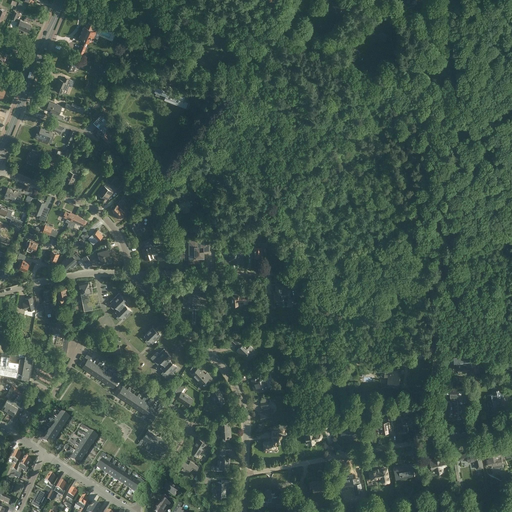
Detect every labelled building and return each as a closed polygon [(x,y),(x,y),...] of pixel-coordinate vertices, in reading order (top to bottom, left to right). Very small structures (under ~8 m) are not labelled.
[(342,0),(337,0),(335,3),(329,0),(322,0),(320,3),(337,13),(344,1),(342,0)] [(15,11),(12,19),(19,22),(17,27),(29,32),(32,24),(17,18),(19,13),(15,11)] [(368,19),(361,30),(363,32),(369,35),(370,32),(372,29),(376,32),(390,40),(395,32),(379,22),(378,23),(377,24),(375,23),(371,20),(370,20),(368,19)] [(104,20),(102,25),(103,25),(110,28),(112,29),(113,25),(104,20)] [(81,45),(78,52),(85,55),(88,47),(85,46),(87,43),(88,43),(89,42),(89,41),(91,36),(94,38),(96,32),(92,30),(94,25),(88,22),(86,27),(84,27),(80,38),(83,39),(83,41),(84,42),(82,45),(81,45)] [(64,68),(72,71),(74,67),(75,68),(78,62),(79,63),(80,59),(73,56),(72,59),(70,58),(69,59),(68,59),(66,63),(66,62),(64,68)] [(74,81),(69,79),(65,77),(64,81),(60,79),(55,90),(63,93),(64,89),(68,90),(69,86),(72,87),(74,81)] [(156,93),(155,95),(161,97),(163,93),(167,95),(166,97),(165,98),(177,102),(176,103),(184,106),(185,103),(186,101),(182,99),(184,95),(177,92),(177,91),(173,90),(172,91),(171,90),(169,89),(168,91),(164,89),(165,88),(159,85),(159,86),(156,93)] [(48,106),(46,110),(53,112),(52,115),(56,116),(57,114),(58,114),(62,106),(50,102),(49,102),(48,102),(47,106),(48,106)] [(73,103),(72,105),(76,107),(75,110),(82,113),(85,108),(73,103)] [(100,128),(98,131),(100,133),(100,134),(101,135),(102,134),(102,135),(101,136),(108,142),(113,137),(107,131),(106,132),(105,131),(108,128),(105,126),(110,121),(106,117),(104,119),(102,122),(100,125),(102,126),(100,128)] [(129,127),(123,121),(119,124),(126,131),(129,127)] [(38,131),(35,138),(41,141),(40,142),(47,145),(49,142),(50,139),(51,136),(53,132),(53,130),(57,132),(60,133),(62,130),(63,127),(54,124),(53,126),(51,125),(49,130),(41,127),(40,132),(38,131)] [(30,152),(27,160),(30,161),(29,163),(34,165),(35,163),(38,168),(41,166),(41,165),(38,161),(36,159),(38,157),(41,158),(43,153),(32,149),(31,152),(30,152)] [(69,164),(65,173),(68,174),(67,176),(65,180),(72,184),(77,174),(73,173),(75,167),(72,166),(69,164)] [(99,194),(99,196),(102,198),(105,201),(112,192),(108,189),(110,187),(110,186),(107,184),(105,184),(104,186),(105,186),(105,187),(104,188),(103,188),(100,192),(100,193),(99,194)] [(179,201),(182,212),(192,209),(191,207),(189,199),(193,198),(194,198),(193,194),(198,192),(197,187),(197,186),(183,190),(185,197),(182,198),(182,201),(179,201)] [(5,195),(14,199),(15,198),(19,199),(22,193),(18,191),(17,192),(8,188),(5,195)] [(46,203),(38,199),(33,211),(41,215),(44,208),(46,203)] [(113,206),(111,208),(112,210),(116,213),(126,204),(122,199),(118,203),(120,205),(119,207),(117,205),(115,207),(113,206)] [(126,204),(116,213),(119,217),(121,218),(123,216),(122,214),(124,212),(123,211),(128,206),(126,204)] [(0,213),(5,216),(12,219),(11,222),(20,226),(22,221),(13,217),(13,216),(10,215),(12,211),(11,210),(8,209),(5,207),(4,208),(1,206),(0,208),(0,213)] [(41,215),(40,215),(39,218),(45,220),(49,210),(44,208),(41,215)] [(65,211),(63,217),(67,219),(66,221),(69,223),(67,226),(67,227),(68,228),(69,227),(70,228),(73,221),(76,215),(75,215),(65,211)] [(79,216),(76,215),(73,221),(76,223),(83,226),(84,224),(85,225),(87,221),(85,220),(78,217),(79,216)] [(133,228),(137,234),(144,230),(138,220),(130,225),(132,228),(133,228)] [(0,233),(1,230),(0,229),(0,228),(1,226),(2,227),(3,226),(4,226),(8,228),(9,225),(5,224),(4,223),(3,223),(2,223),(0,221),(0,233)] [(45,225),(43,232),(49,234),(56,237),(58,231),(51,229),(52,228),(45,225)] [(91,237),(89,239),(90,241),(93,239),(96,242),(98,240),(103,236),(98,230),(93,234),(94,234),(91,237)] [(27,232),(25,236),(33,240),(35,235),(27,232)] [(0,235),(0,241),(6,243),(8,238),(0,235)] [(157,237),(150,239),(152,245),(159,243),(157,237)] [(38,244),(31,241),(28,240),(26,243),(29,245),(28,248),(27,250),(31,252),(31,250),(32,251),(33,249),(35,250),(38,244)] [(53,242),(52,244),(62,248),(62,247),(63,246),(63,244),(54,240),(53,242)] [(204,251),(210,251),(210,250),(209,250),(209,241),(200,241),(200,240),(197,240),(197,241),(189,241),(189,252),(189,263),(199,263),(199,257),(204,257),(204,251)] [(74,243),(70,247),(71,248),(72,249),(73,248),(76,251),(80,247),(81,246),(77,242),(76,243),(75,242),(74,243)] [(145,248),(142,249),(143,253),(144,252),(146,260),(152,258),(153,259),(166,260),(166,254),(158,254),(158,255),(153,255),(152,252),(154,252),(152,247),(153,247),(153,246),(152,246),(151,245),(151,244),(146,245),(144,246),(145,248)] [(255,257),(255,260),(260,260),(260,257),(263,257),(262,247),(254,247),(254,251),(252,252),(252,258),(255,257)] [(65,262),(61,265),(66,270),(70,266),(75,262),(77,264),(78,262),(77,261),(81,258),(76,252),(72,249),(71,248),(66,254),(68,256),(64,260),(65,262)] [(240,255),(244,255),(244,249),(236,249),(236,248),(230,248),(230,251),(231,253),(231,255),(230,257),(230,260),(234,260),(234,262),(240,262),(240,255)] [(101,262),(105,261),(105,260),(110,259),(109,254),(109,253),(108,249),(98,252),(101,262)] [(0,255),(8,259),(10,255),(0,251),(0,255)] [(50,259),(56,261),(59,254),(52,251),(50,255),(51,255),(50,259)] [(87,255),(82,258),(85,263),(90,260),(87,255)] [(22,268),(22,269),(26,271),(29,264),(22,261),(20,267),(22,268)] [(93,293),(93,290),(91,281),(79,284),(84,311),(93,309),(91,302),(90,302),(88,294),(93,293)] [(275,291),(274,291),(274,296),(275,301),(284,300),(283,295),(288,295),(289,302),(292,302),(292,304),(296,303),(295,297),(291,298),(290,293),(291,293),(290,290),(290,287),(290,286),(289,285),(288,285),(287,285),(287,286),(285,287),(284,287),(284,285),(276,286),(276,291),(275,291)] [(63,302),(62,299),(62,295),(68,294),(66,286),(56,288),(59,303),(63,302)] [(43,295),(45,302),(52,300),(50,290),(44,291),(44,295),(43,295)] [(115,300),(110,305),(113,308),(115,306),(118,309),(123,305),(126,302),(123,299),(124,298),(120,294),(119,293),(114,298),(115,300)] [(197,304),(201,304),(201,303),(207,304),(207,296),(201,296),(201,294),(195,294),(195,295),(193,295),(193,294),(188,294),(188,296),(183,295),(182,303),(192,303),(191,308),(197,309),(197,304)] [(240,304),(239,301),(251,300),(250,294),(231,295),(232,305),(240,304)] [(25,299),(26,302),(23,303),(25,310),(28,309),(28,310),(35,308),(32,297),(25,299)] [(46,306),(45,306),(46,310),(47,309),(48,313),(52,312),(51,309),(51,307),(54,306),(53,302),(50,303),(50,302),(46,303),(46,306)] [(116,311),(115,312),(119,315),(117,317),(120,321),(126,315),(127,317),(132,311),(131,310),(127,306),(127,307),(126,308),(123,305),(118,309),(116,312),(116,311)] [(54,319),(53,326),(52,336),(64,338),(64,336),(65,333),(67,321),(63,320),(64,315),(59,314),(58,319),(54,319)] [(0,373),(17,376),(16,376),(30,378),(34,353),(26,352),(27,348),(11,345),(10,354),(8,364),(0,362),(2,353),(0,352),(0,342),(1,342),(4,329),(0,328),(0,373)] [(160,334),(156,330),(155,331),(152,328),(145,335),(144,335),(148,339),(145,341),(149,344),(154,339),(156,340),(161,335),(160,334)] [(105,349),(112,347),(113,354),(121,353),(119,345),(121,344),(120,340),(119,341),(118,337),(105,339),(105,342),(104,342),(104,341),(100,342),(101,351),(106,350),(105,349)] [(251,355),(254,357),(258,353),(250,346),(247,349),(243,344),(237,350),(241,354),(241,353),(247,359),(251,355)] [(163,365),(168,360),(171,358),(168,354),(169,353),(169,354),(169,353),(165,350),(164,348),(157,356),(155,354),(151,357),(158,364),(160,362),(163,365)] [(459,353),(459,356),(454,357),(455,363),(457,362),(458,371),(472,369),(472,362),(470,363),(469,355),(469,351),(463,351),(463,352),(459,353)] [(83,361),(80,365),(83,367),(88,371),(93,362),(90,360),(93,355),(88,352),(85,357),(88,359),(86,363),(83,361)] [(168,360),(163,365),(161,367),(164,371),(162,373),(168,380),(172,376),(170,374),(177,367),(176,366),(176,365),(172,361),(172,362),(171,363),(168,360)] [(93,362),(88,371),(93,374),(98,366),(99,366),(101,363),(99,362),(97,365),(93,362)] [(385,364),(384,373),(388,374),(391,374),(390,385),(398,386),(399,374),(397,374),(397,370),(397,369),(394,369),(395,364),(385,364)] [(98,366),(93,374),(98,377),(103,369),(104,370),(106,367),(104,365),(102,368),(99,366),(98,366)] [(192,373),(202,384),(210,377),(207,373),(205,374),(199,367),(192,373)] [(104,370),(103,369),(98,377),(103,381),(109,373),(111,370),(109,369),(107,372),(104,370)] [(109,373),(103,381),(108,384),(114,376),(114,377),(116,373),(114,372),(112,375),(109,373)] [(114,377),(114,376),(108,384),(113,388),(119,380),(122,377),(120,376),(118,379),(114,377)] [(255,385),(258,391),(268,387),(264,378),(260,379),(259,377),(252,380),(254,386),(255,385)] [(122,386),(123,387),(117,395),(122,398),(128,390),(127,390),(124,388),(126,385),(126,384),(124,383),(122,386)] [(489,402),(487,403),(488,406),(490,406),(490,410),(493,409),(493,410),(496,410),(496,409),(499,408),(498,406),(500,405),(499,400),(497,400),(497,399),(503,397),(503,395),(506,394),(506,392),(508,392),(507,383),(500,384),(500,387),(492,388),(493,394),(488,395),(489,402)] [(193,399),(181,392),(184,388),(179,384),(175,391),(180,395),(177,398),(189,406),(193,399)] [(128,390),(122,398),(128,402),(133,394),(129,391),(131,388),(129,387),(127,390),(128,390)] [(214,398),(218,405),(226,401),(219,388),(210,392),(213,398),(214,398)] [(137,396),(133,394),(128,402),(133,405),(138,397),(139,398),(141,395),(139,393),(137,396)] [(451,401),(445,401),(446,414),(451,413),(451,414),(452,415),(455,415),(456,414),(456,413),(458,413),(460,413),(461,413),(461,412),(461,409),(461,408),(460,407),(458,407),(458,401),(457,401),(457,400),(458,400),(459,399),(458,397),(458,396),(457,396),(457,394),(450,394),(451,401)] [(139,398),(138,397),(133,405),(138,409),(143,401),(144,401),(146,398),(144,397),(142,400),(139,398)] [(7,401),(2,408),(8,411),(12,404),(14,401),(8,398),(7,401)] [(12,404),(8,411),(13,415),(20,404),(15,400),(14,401),(12,404)] [(143,401),(138,409),(143,412),(148,404),(149,404),(151,401),(149,400),(147,403),(144,401),(143,401)] [(153,407),(148,416),(153,419),(158,411),(159,411),(164,404),(161,402),(158,406),(159,407),(157,410),(154,408),(153,407)] [(149,404),(148,404),(143,412),(148,416),(153,407),(154,408),(156,405),(154,403),(152,406),(149,404)] [(32,413),(25,409),(20,418),(26,422),(32,413)] [(59,409),(57,411),(60,413),(58,416),(58,417),(66,423),(69,417),(61,412),(62,411),(59,409)] [(263,411),(260,412),(261,420),(267,419),(268,420),(272,420),(270,409),(265,410),(263,410),(263,411)] [(412,416),(402,418),(404,429),(405,429),(405,430),(407,430),(408,430),(409,429),(413,428),(412,424),(414,423),(413,421),(415,421),(416,421),(417,422),(418,422),(419,421),(419,420),(420,420),(420,418),(419,418),(418,413),(412,415),(412,416)] [(54,416),(57,418),(55,421),(54,422),(63,428),(66,423),(58,417),(58,416),(55,414),(55,415),(54,416)] [(376,426),(376,428),(376,429),(377,430),(378,430),(379,430),(380,433),(382,433),(383,435),(388,434),(388,432),(390,432),(390,428),(393,427),(392,416),(386,417),(387,422),(381,423),(381,420),(378,420),(378,426),(377,426),(376,426)] [(228,417),(217,419),(218,423),(219,423),(219,430),(222,430),(222,437),(231,436),(231,430),(230,430),(229,422),(228,422),(228,417)] [(52,420),(51,422),(53,423),(53,424),(51,427),(59,433),(63,428),(54,422),(55,421),(52,420)] [(344,422),(339,422),(342,437),(349,436),(351,435),(351,438),(357,437),(355,427),(348,428),(347,425),(347,423),(344,424),(344,422)] [(309,424),(302,426),(303,431),(306,430),(307,435),(305,435),(306,437),(306,440),(309,440),(309,443),(314,442),(315,442),(314,440),(320,439),(320,437),(321,436),(321,435),(321,434),(319,434),(319,432),(313,434),(312,431),(313,431),(312,428),(310,428),(309,424)] [(48,425),(47,427),(50,429),(48,433),(56,438),(59,433),(51,427),(48,425)] [(87,428),(85,430),(88,432),(86,435),(86,436),(94,441),(97,436),(89,431),(90,430),(87,428)] [(264,446),(263,446),(264,449),(264,450),(265,450),(265,453),(274,452),(273,450),(273,449),(277,449),(277,448),(277,447),(277,445),(276,445),(276,441),(279,441),(278,438),(278,435),(277,435),(277,432),(283,431),(284,431),(283,429),(273,430),(271,431),(272,435),(271,435),(272,441),(264,442),(264,446)] [(143,438),(142,438),(140,441),(142,443),(144,440),(147,442),(148,442),(153,434),(148,430),(143,438)] [(42,434),(39,439),(42,441),(42,440),(51,446),(56,438),(48,433),(45,436),(42,434)] [(83,433),(82,435),(85,437),(83,440),(82,441),(91,447),(94,441),(86,436),(86,435),(83,433)] [(148,442),(147,442),(145,445),(147,446),(149,443),(153,446),(158,437),(153,434),(148,442)] [(163,441),(158,437),(153,446),(157,448),(155,451),(157,453),(159,450),(158,449),(163,441)] [(80,438),(78,440),(81,442),(79,445),(79,447),(87,452),(91,447),(82,441),(83,440),(80,438)] [(198,456),(206,444),(198,439),(193,447),(192,446),(189,450),(194,453),(193,455),(196,457),(198,456)] [(158,449),(159,450),(162,452),(160,455),(162,456),(164,453),(163,452),(169,444),(163,441),(158,449)] [(76,444),(75,445),(78,447),(75,452),(84,457),(87,452),(79,447),(79,445),(76,443),(76,444)] [(505,457),(503,448),(497,449),(497,447),(487,449),(489,459),(488,459),(489,466),(503,464),(502,457),(505,457)] [(476,451),(458,455),(459,460),(468,458),(468,462),(476,460),(478,469),(483,467),(480,455),(477,456),(476,451)] [(15,452),(12,459),(11,461),(14,462),(13,463),(16,465),(18,461),(21,455),(15,452)] [(67,457),(67,458),(70,460),(70,459),(79,465),(84,457),(75,452),(73,455),(70,453),(69,455),(67,457)] [(99,458),(102,460),(97,468),(102,471),(108,463),(109,464),(111,461),(109,459),(107,462),(104,460),(106,456),(103,453),(99,458)] [(435,469),(435,474),(444,472),(444,468),(447,467),(446,458),(441,458),(441,456),(435,457),(435,459),(430,460),(432,470),(435,469)] [(19,464),(18,468),(19,468),(18,468),(22,470),(26,473),(28,469),(27,468),(31,461),(25,457),(21,464),(19,464)] [(217,467),(216,471),(222,471),(222,469),(229,469),(230,458),(225,458),(220,457),(219,467),(217,467)] [(178,467),(187,473),(191,467),(196,470),(199,467),(191,462),(189,464),(183,460),(178,467)] [(108,463),(102,471),(108,475),(113,467),(114,467),(116,464),(114,462),(112,466),(109,464),(108,463)] [(399,468),(401,478),(415,476),(414,470),(416,470),(415,463),(409,465),(409,467),(399,468)] [(114,467),(113,467),(108,475),(113,478),(119,470),(121,467),(119,466),(117,469),(114,467)] [(390,482),(387,468),(369,472),(370,478),(374,478),(374,479),(380,478),(381,480),(381,481),(382,482),(383,483),(384,483),(385,483),(390,482)] [(119,470),(113,478),(119,482),(124,474),(126,471),(124,469),(122,472),(119,470)] [(15,471),(12,470),(10,474),(8,478),(13,480),(14,477),(14,476),(16,472),(17,471),(16,471),(15,471)] [(124,474),(119,482),(125,486),(130,477),(129,477),(131,474),(129,472),(127,476),(124,474)] [(49,474),(45,481),(48,484),(46,486),(47,487),(51,489),(53,486),(52,485),(54,482),(53,482),(55,478),(52,476),(53,475),(51,474),(50,475),(49,474)] [(337,480),(336,480),(338,488),(339,490),(345,489),(344,486),(353,485),(354,485),(353,481),(352,475),(345,476),(346,478),(344,479),(337,480)] [(135,481),(130,477),(125,486),(130,489),(135,481)] [(136,482),(135,481),(130,489),(136,493),(141,485),(142,485),(144,482),(138,479),(136,482)] [(223,482),(221,482),(216,481),(215,496),(222,496),(222,497),(226,497),(226,489),(228,489),(229,480),(223,479),(223,482)] [(316,481),(309,483),(310,485),(311,491),(313,491),(314,492),(321,491),(321,493),(328,492),(327,485),(324,486),(323,482),(316,483),(316,481)] [(56,489),(55,492),(62,496),(64,493),(63,492),(64,489),(66,485),(63,483),(61,482),(60,482),(56,489)] [(164,489),(175,497),(179,490),(168,483),(164,489)] [(72,489),(68,495),(66,497),(68,499),(66,502),(64,506),(67,507),(66,508),(70,510),(72,505),(74,502),(72,500),(73,498),(77,492),(72,489)] [(279,498),(278,498),(278,497),(274,496),(274,493),(271,493),(271,490),(262,490),(261,500),(264,500),(267,503),(267,505),(277,506),(277,504),(285,504),(286,497),(279,497),(279,498)] [(37,495),(35,498),(45,503),(46,501),(44,500),(44,499),(46,495),(39,492),(37,496),(37,495)] [(0,501),(9,505),(11,500),(3,496),(0,501)] [(78,502),(75,506),(80,509),(80,507),(83,509),(87,504),(86,503),(88,500),(85,498),(86,498),(84,496),(83,497),(79,503),(78,502)] [(162,500),(154,511),(164,511),(169,505),(166,503),(165,502),(167,499),(164,497),(162,500)] [(45,503),(35,498),(34,502),(32,505),(39,509),(41,505),(43,506),(45,503)] [(178,503),(172,511),(185,511),(179,508),(180,507),(182,505),(182,504),(180,503),(178,503)]
